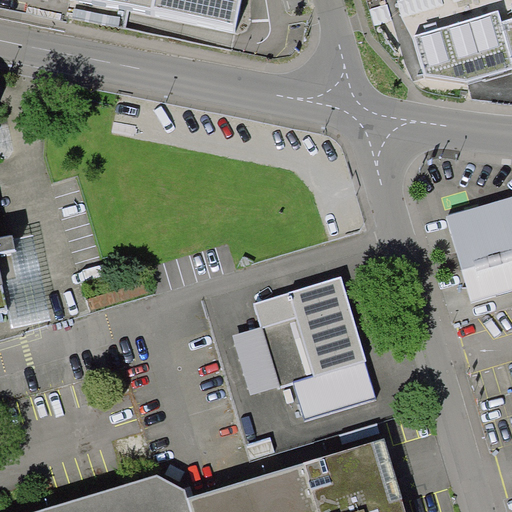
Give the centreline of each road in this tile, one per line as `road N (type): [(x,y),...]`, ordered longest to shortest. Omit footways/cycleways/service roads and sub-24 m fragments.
road 1 (residential): [(362,113),(479,511)]
road 2 (unclassified): [(362,113),(0,39)]
road 3 (unknown): [(148,308),(192,466)]
road 4 (unclassified): [(511,135),(362,113)]
